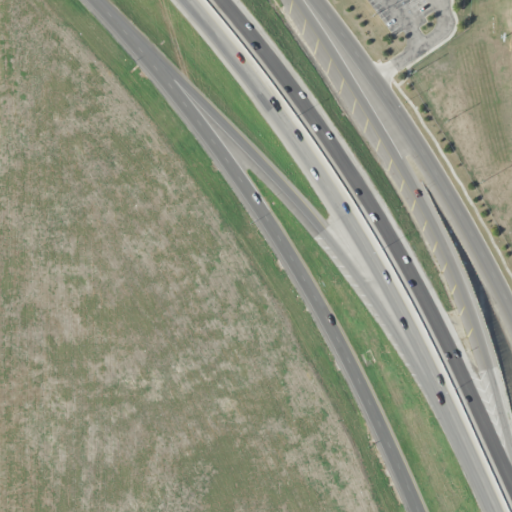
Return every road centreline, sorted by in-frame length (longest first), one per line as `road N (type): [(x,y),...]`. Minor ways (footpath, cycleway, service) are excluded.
road 1 (secondary): [(90,0),(237,177),(286,250),(338,340),(416,511)]
road 2 (motorway): [(187,0),(347,216),(499,511)]
road 3 (motorway): [(121,32),(339,252),(487,483)]
road 4 (motorway): [(511,487),(389,237),(301,103),(220,0)]
road 5 (motorway): [(511,451),(451,272),(287,0)]
road 6 (secondary): [(511,317),(439,181),(312,0)]
